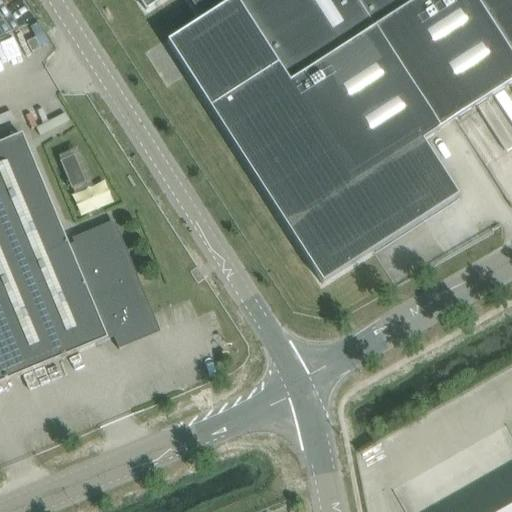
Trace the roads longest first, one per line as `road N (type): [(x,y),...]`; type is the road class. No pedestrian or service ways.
road 1 (unclassified): [(298,383),(53,0)]
road 2 (unclassified): [(0,510),(298,383)]
road 3 (unclassified): [(298,383),(511,262)]
road 4 (unclassified): [(332,511),(298,383)]
